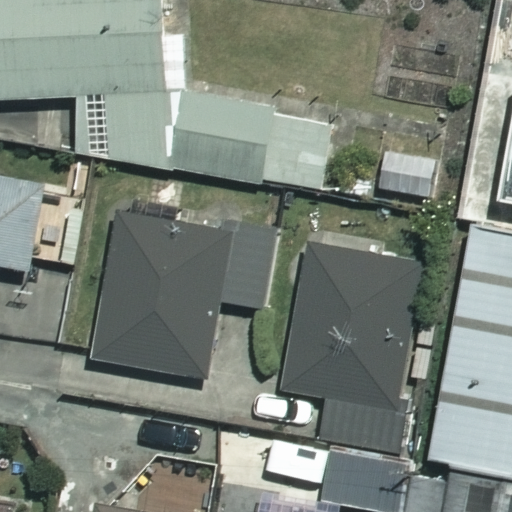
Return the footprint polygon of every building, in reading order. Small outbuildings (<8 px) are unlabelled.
[(178,106),(174,0),(0,0),(0,111),(85,109),(90,165),(330,196),(339,126),(178,106)] [(511,0),(495,0),(476,128),(511,134),(498,215),(511,216),(511,0)] [(447,168),(396,159),(389,198),(440,207),(447,168)] [(61,200),(0,189),(0,272),(47,281),(61,200)] [(276,318),(288,246),(185,229),(188,212),(140,204),(137,221),(128,220),(104,373),(217,391),(230,310),(276,318)] [(511,222),(477,216),(430,448),(511,464),(511,222)] [(332,511),(338,511),(408,511),(417,460),(403,458),(434,274),(318,255),(293,403),(330,409),(324,447),(342,450),(332,511)] [(511,511),(511,497),(423,481),(417,511),(511,511)]
